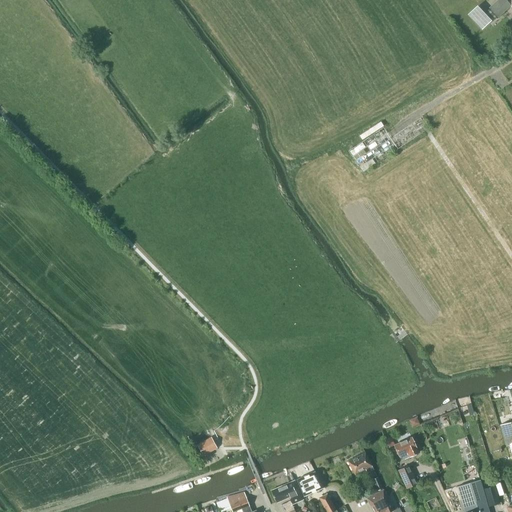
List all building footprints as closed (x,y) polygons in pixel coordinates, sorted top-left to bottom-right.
[(498,0),(489,9),(497,18),(510,5),(511,7),(511,9),(511,11),(511,12),(511,0),(509,3),(506,0),(498,0)] [(481,29),(491,20),(477,6),(467,15),(481,29)] [(504,424),(500,425),(506,447),(511,446),(511,450),(511,421),(508,422),(504,424)] [(203,455),(217,448),(211,437),(197,445),(203,455)] [(390,437),(385,439),(389,447),(394,445),(390,437)] [(401,460),(418,453),(411,437),(394,445),(401,460)] [(367,473),(374,470),(365,453),(348,461),(355,475),(365,469),(367,473)] [(418,483),(409,464),(397,470),(406,489),(418,483)] [(315,472),(297,480),(304,496),(319,489),(323,487),(315,472)] [(382,488),(378,477),(372,479),(377,491),(382,488)] [(489,511),(480,480),(457,486),(465,511),(489,511)] [(295,481),(271,491),(276,502),(289,497),(293,504),(303,499),(295,481)] [(401,485),(397,482),(393,487),(397,490),(401,485)] [(500,503),(495,486),(484,489),(489,506),(500,503)] [(389,511),(393,510),(388,499),(383,489),(367,498),(372,507),(371,507),(373,511),(389,511)] [(249,506),(244,493),(227,498),(230,506),(232,511),(233,511),(241,509),(242,511),(257,511),(256,510),(252,511),(249,506)] [(321,497),(320,500),(326,511),(332,511),(336,510),(327,494),(322,496),(321,497)]
